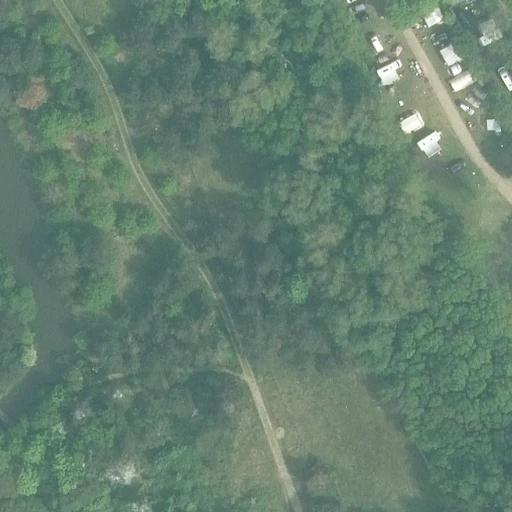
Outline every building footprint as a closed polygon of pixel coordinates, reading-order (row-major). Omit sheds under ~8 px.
[(351,0),(359,15),(374,7),(370,0),(351,0)] [(437,4),(421,9),(426,23),(441,18),(437,4)] [(374,47),(390,40),(382,24),(366,32),(374,47)] [(447,59),(462,50),(453,35),(438,44),(447,59)] [(389,75),(405,67),(397,52),(381,60),(389,75)]
